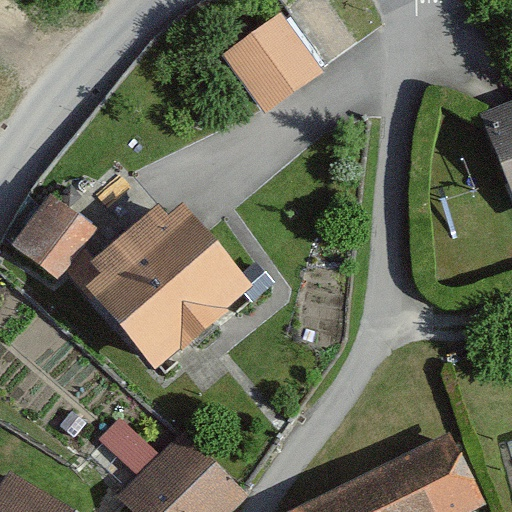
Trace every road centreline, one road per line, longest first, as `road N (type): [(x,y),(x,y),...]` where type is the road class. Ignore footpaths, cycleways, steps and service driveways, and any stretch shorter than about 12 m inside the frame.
road 1 (residential): [(259,511),(370,344),(415,0)]
road 2 (unclassified): [(146,0),(66,81),(0,177)]
road 3 (track): [(376,321),(463,329),(511,315)]
